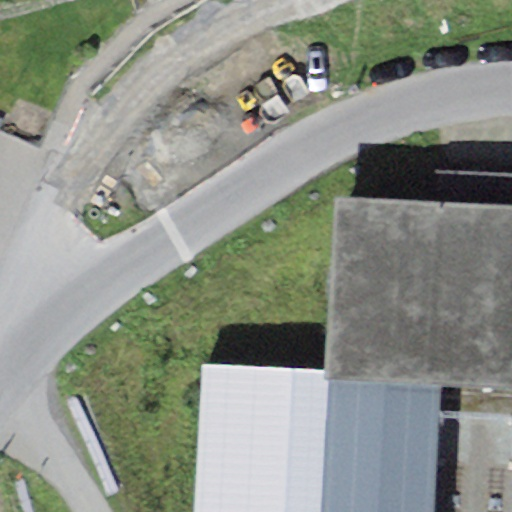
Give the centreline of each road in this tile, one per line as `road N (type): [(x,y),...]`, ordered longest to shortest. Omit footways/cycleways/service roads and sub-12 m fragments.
road 1 (residential): [(511,90),(390,113),(316,139),(219,202),(37,344)]
road 2 (residential): [(37,344),(49,262),(85,153),(162,63),(286,0)]
